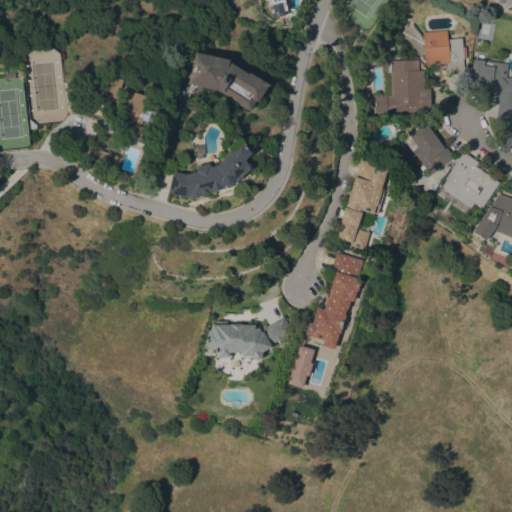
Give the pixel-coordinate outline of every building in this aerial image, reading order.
[(267,0),(285,0),(287,9),(284,10),(285,14),(275,17),(274,12),(271,13),(267,0)] [(423,36),(422,31),(447,29),(448,38),(462,37),(463,47),(465,46),(466,57),(464,58),(464,59),(463,59),(464,73),(448,74),(447,62),(425,64),(425,60),(400,32),(412,23),(423,36)] [(230,59),(230,61),(248,73),(249,71),(269,83),(258,101),(255,100),(250,109),(248,108),(247,109),(238,103),(239,102),(217,89),(189,82),(195,51),(230,59)] [(511,124),(495,121),(498,101),(496,101),(497,92),(494,89),(494,91),(491,90),(491,91),(467,86),(473,58),(508,64),(506,77),(511,77),(511,124)] [(391,59),(417,59),(417,69),(423,69),(423,88),(430,88),(431,111),(375,112),(374,95),(391,95),(391,59)] [(124,135),(123,138),(115,135),(124,107),(122,106),(121,108),(115,106),(117,101),(108,98),(106,104),(104,103),(100,115),(73,105),(78,89),(94,94),(96,87),(102,90),(108,73),(123,79),(119,92),(126,94),(128,89),(147,95),(144,105),(158,110),(154,124),(142,120),(140,125),(144,126),(139,140),(124,135)] [(30,128),(29,118),(36,123),(37,128),(30,128)] [(430,174),(403,138),(425,121),(443,145),(444,144),(453,157),(430,174)] [(168,192),(173,170),(186,173),(196,170),(196,168),(197,165),(216,160),(217,165),(231,151),(230,149),(241,138),(246,144),(245,145),(252,152),(245,159),(247,162),(250,163),(252,164),(252,168),(250,170),(248,170),(236,182),(235,180),(233,183),(227,186),(224,184),(225,187),(208,192),(208,193),(191,198),(190,195),(187,196),(168,192)] [(117,156),(113,167),(80,154),(85,143),(117,156)] [(482,207),(480,206),(480,207),(473,203),(466,214),(435,193),(440,185),(441,186),(446,179),(444,178),(463,151),(479,162),(476,166),(499,182),(482,207)] [(380,189),(381,190),(381,191),(383,192),(377,212),(374,211),(367,231),(369,231),(364,249),(344,243),(345,239),(336,237),(346,205),(360,158),(388,167),(380,189)] [(498,193),(511,197),(511,200),(511,203),(511,236),(493,229),(485,240),(472,230),(498,193)] [(322,345),(323,339),(305,334),(308,321),(312,322),(317,306),(323,308),(327,297),(329,298),(332,290),(329,289),(334,274),(329,273),(336,251),(362,259),(356,279),(360,281),(357,291),(356,290),(353,301),(350,300),(347,308),(346,308),(344,314),(346,314),(340,332),(339,332),(334,348),(322,345)] [(292,332),(270,343),(272,346),(262,351),(262,352),(261,356),(257,359),(253,358),(252,356),(240,356),(241,352),(231,352),(231,356),(228,356),(226,357),(223,357),(219,356),(216,356),(216,349),(204,345),(209,329),(210,329),(212,322),(216,323),(216,320),(227,320),(227,323),(242,323),(255,324),(255,327),(257,327),(257,326),(265,322),(266,325),(283,315),(292,332)]
